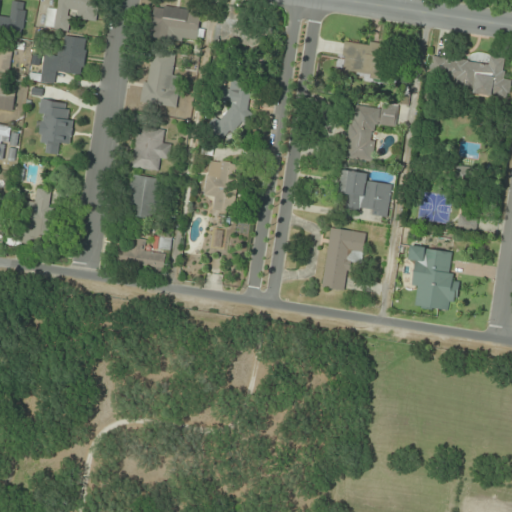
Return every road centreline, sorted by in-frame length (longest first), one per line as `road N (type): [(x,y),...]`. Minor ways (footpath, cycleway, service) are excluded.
road 1 (residential): [(0,262),(511,336)]
road 2 (residential): [(311,0),(264,301)]
road 3 (residential): [(131,0),(87,273)]
road 4 (tertiary): [(325,0),(511,27)]
